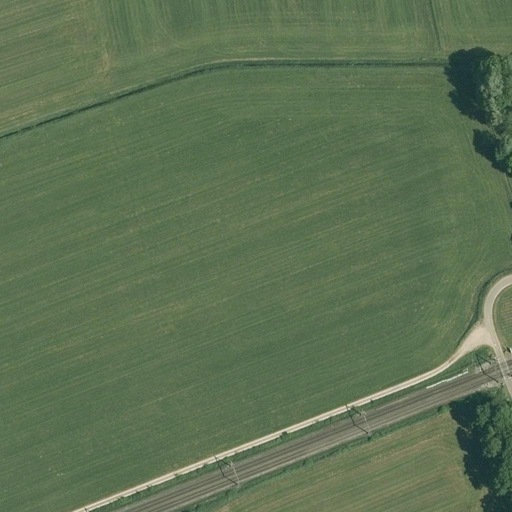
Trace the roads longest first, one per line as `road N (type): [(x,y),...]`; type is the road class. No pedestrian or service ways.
road 1 (track): [(83,511),(423,377),(491,332)]
road 2 (residential): [(511,387),(487,313),(496,288),(511,279)]
